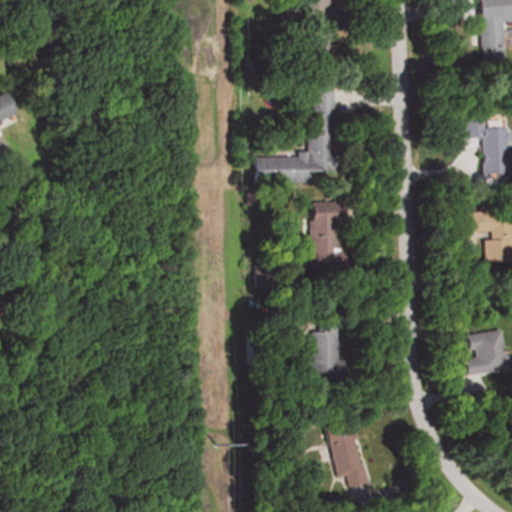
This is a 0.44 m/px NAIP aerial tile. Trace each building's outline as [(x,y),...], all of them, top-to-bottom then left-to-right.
[(302,0),(303,24),(326,24),(326,0),(302,0)] [(511,22),(511,0),(473,0),(476,65),(500,65),(499,23),(511,22)] [(262,159),(262,180),(305,181),(305,161),(329,162),(330,85),(305,85),(304,159),(262,159)] [(1,92),(0,92),(0,120),(11,116),(1,92)] [(506,161),(505,129),(475,129),(476,161),(458,161),(459,183),(476,183),(476,162),(506,161)] [(330,201),(302,202),(304,255),(331,254),(330,201)] [(503,209),(452,209),(452,230),(477,229),(477,259),(503,259),(503,209)] [(457,372),(498,367),(493,328),(457,333),(460,356),(455,357),(457,372)] [(317,341),(316,330),(309,331),(311,342),(317,341)]
